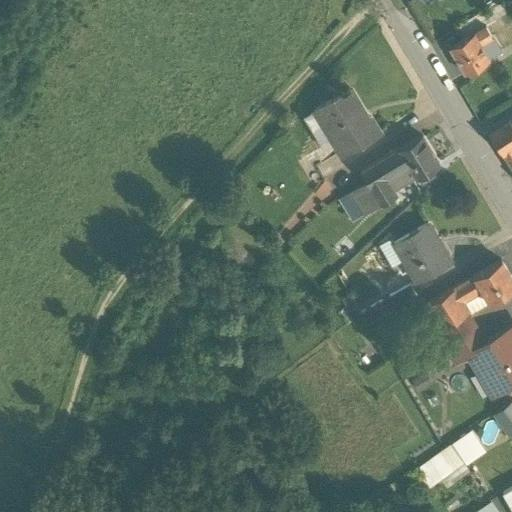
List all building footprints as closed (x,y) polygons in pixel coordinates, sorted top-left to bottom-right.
[(438,0),(417,0),(420,3),(420,10),(425,14),(431,14),(436,10),(436,3),(438,0)] [(487,41),(475,48),(482,60),(494,53),(487,41)] [(475,48),(451,62),(466,89),(491,74),(482,60),(475,48)] [(494,53),(482,60),(491,74),(503,67),(496,57),(494,53)] [(369,133),(351,104),(332,116),(332,115),(316,125),(317,127),(335,156),(344,171),(382,148),(372,131),(369,133)] [(335,156),(317,127),(306,133),(324,163),(335,156)] [(511,134),(490,149),(503,170),(511,164),(511,134)] [(424,151),(363,188),(369,198),(383,220),(398,210),(396,207),(441,179),(424,151)] [(511,164),(503,170),(511,182),(511,164)] [(369,198),(341,215),(354,236),(366,229),(366,230),(383,220),(369,198)] [(453,276),(430,237),(396,257),(419,296),(453,276)] [(258,281),(224,245),(216,253),(250,289),(258,281)] [(511,290),(502,275),(475,291),(482,303),(490,316),(511,302),(511,290)] [(475,291),(454,303),(462,315),(482,303),(475,291)] [(412,299),(384,315),(391,326),(419,310),(412,299)] [(454,303),(430,317),(444,341),(445,343),(470,328),(462,315),(454,303)] [(470,328),(445,343),(444,341),(438,345),(448,362),(479,344),(470,328)] [(511,342),(487,357),(469,368),(470,369),(493,408),(511,396),(511,342)] [(479,344),(448,362),(457,377),(470,369),(469,368),(487,357),(479,344)] [(390,393),(379,379),(367,387),(378,402),(390,393)] [(441,414),(435,404),(426,410),(432,420),(441,414)] [(511,415),(494,428),(510,449),(511,447),(511,415)] [(489,465),(475,445),(439,469),(450,485),(466,475),(469,479),(489,465)] [(439,469),(418,483),(430,500),(450,485),(439,469)]
